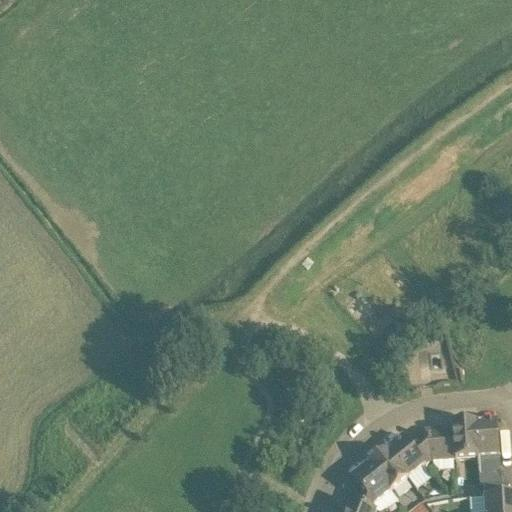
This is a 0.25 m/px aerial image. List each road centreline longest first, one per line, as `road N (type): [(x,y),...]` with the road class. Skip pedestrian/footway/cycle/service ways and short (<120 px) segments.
road 1 (track): [(511,82),(424,143),(269,284),(244,317)]
road 2 (residential): [(316,511),(356,442),(391,416),(448,399),(511,404)]
road 3 (track): [(379,424),(335,355),(277,322),(239,319)]
